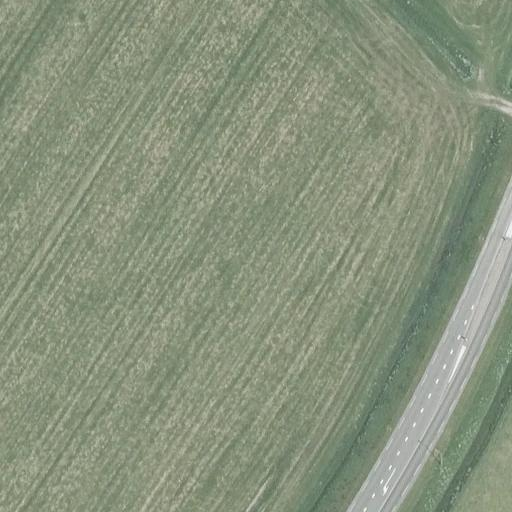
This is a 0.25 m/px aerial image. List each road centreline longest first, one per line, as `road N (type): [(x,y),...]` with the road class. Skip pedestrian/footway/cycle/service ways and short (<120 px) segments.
road 1 (primary): [(511,201),(355,511)]
road 2 (primary): [(384,511),(511,253)]
